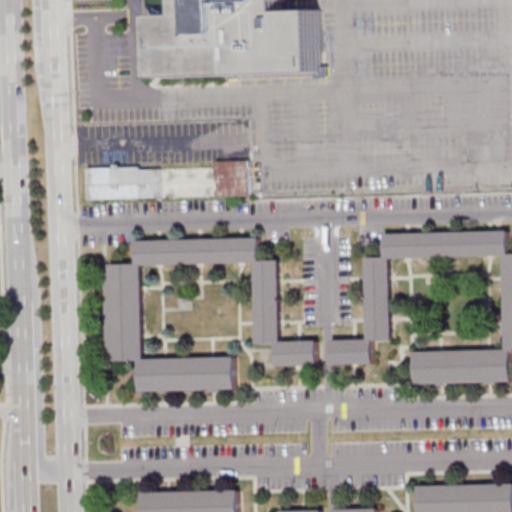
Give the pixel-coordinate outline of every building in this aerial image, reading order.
[(315,0),(316,59),(153,67),(150,5),(184,3),(184,0),(315,0)] [(215,160),(249,159),(250,193),(216,194),(215,160)] [(87,167),(113,166),(113,163),(118,162),(118,165),(140,164),(140,167),(161,167),(162,195),(88,198),(87,167)] [(416,382),(511,380),(511,250),(509,251),(508,228),(384,231),(384,254),(365,254),(367,336),(332,337),(332,362),(374,361),(373,338),(391,338),(390,256),(504,253),(506,347),(415,349),(416,382)] [(318,337),(281,338),(279,258),(259,258),(259,235),(134,239),(135,261),(109,262),(109,269),(105,269),(108,359),(138,358),(139,390),(236,387),(235,353),(144,356),(141,263),(255,260),(258,342),(275,342),(276,364),(318,363),(318,337)] [(336,511),(336,507),(378,506),(378,511),(419,511),(419,484),(511,482),(511,511),(336,511)] [(239,511),(239,488),(142,490),(142,511),(321,511),(321,507),(280,508),(280,511),(239,511)]
